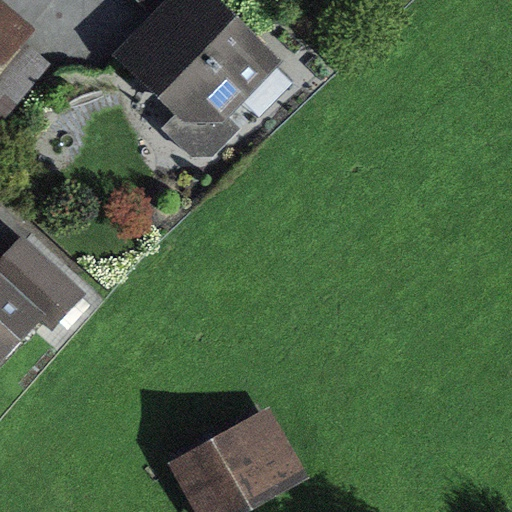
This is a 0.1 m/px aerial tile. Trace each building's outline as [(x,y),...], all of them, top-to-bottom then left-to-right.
[(38,30),(1,0),(0,0),(0,127),(50,66),(25,46),(38,30)] [(288,63),(222,0),(163,0),(150,13),(110,56),(175,119),(184,128),(223,127),(229,120),(245,104),(260,119),(295,84),(281,70),(288,63)] [(136,0),(150,13),(163,0),(136,0)] [(184,128),(175,119),(163,131),(191,158),(214,159),(241,131),(229,120),(223,127),(184,128)] [(24,237),(0,262),(0,271),(49,317),(43,324),(53,334),(88,296),(24,237)] [(0,371),(43,324),(49,317),(0,271),(0,371)] [(253,511),(310,481),(270,409),(169,465),(195,511),(253,511)]
